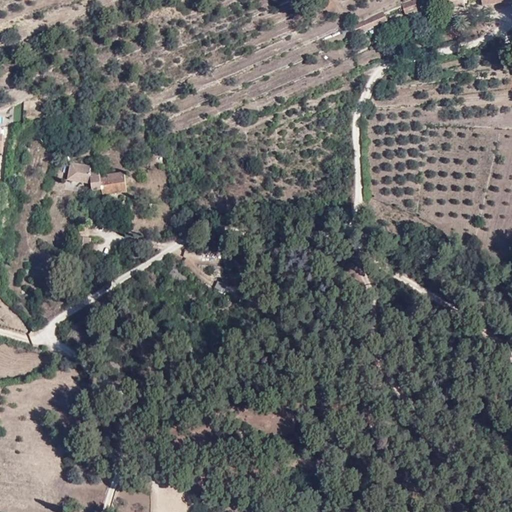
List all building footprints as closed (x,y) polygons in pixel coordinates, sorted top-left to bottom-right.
[(465,0),(477,0),(476,0),(435,0),(436,2),(445,2),(446,9),(466,9),(465,0)] [(509,5),(508,0),(483,0),(484,8),(509,5)] [(401,6),(405,14),(417,9),(413,1),(401,6)] [(354,27),(358,35),(387,22),(384,14),(354,27)] [(0,153),(7,155),(11,135),(0,133),(0,153)] [(106,190),(107,196),(130,192),(126,170),(103,174),(103,170),(93,169),(93,165),(72,162),(70,179),(94,182),(94,189),(106,190)] [(80,235),(78,254),(91,255),(94,237),(80,235)] [(224,293),(227,284),(217,281),(214,289),(224,293)]
